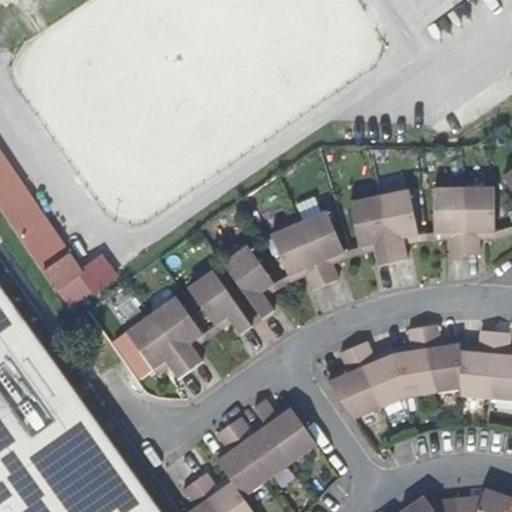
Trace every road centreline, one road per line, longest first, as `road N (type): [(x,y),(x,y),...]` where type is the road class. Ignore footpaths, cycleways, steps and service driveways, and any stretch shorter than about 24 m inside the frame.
road 1 (residential): [(283,355),(171,429),(146,426),(77,333)]
road 2 (residential): [(494,296),(367,312),(283,355)]
road 3 (residential): [(283,355),(382,492)]
road 4 (residential): [(382,492),(443,468),(511,471)]
